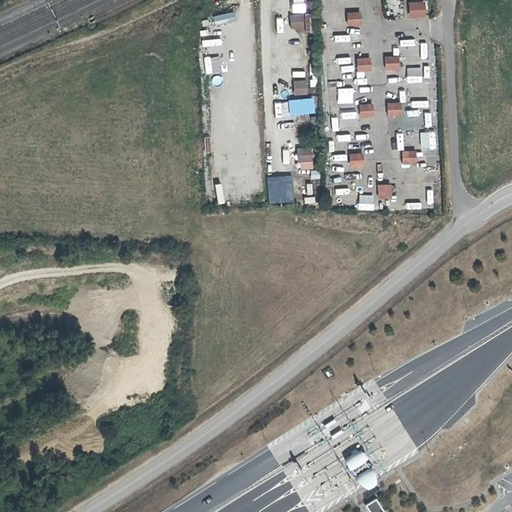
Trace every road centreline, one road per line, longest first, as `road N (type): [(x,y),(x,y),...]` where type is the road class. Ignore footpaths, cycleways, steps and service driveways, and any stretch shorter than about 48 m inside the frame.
road 1 (unclassified): [(86,511),(350,324),(464,224)]
road 2 (motorway): [(511,313),(189,511)]
road 3 (motorway): [(246,511),(349,451),(511,334)]
road 4 (unclassified): [(464,224),(447,0)]
road 5 (track): [(0,74),(182,0)]
